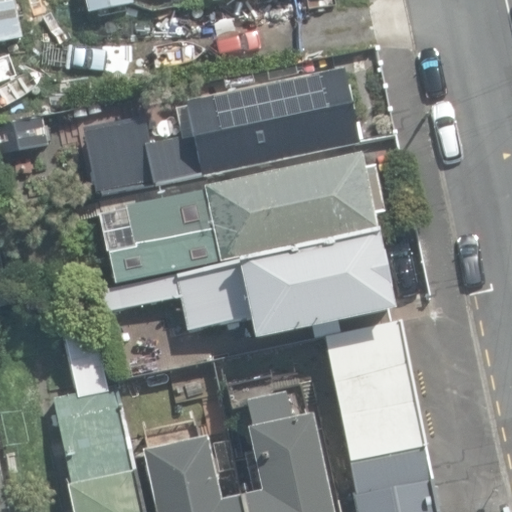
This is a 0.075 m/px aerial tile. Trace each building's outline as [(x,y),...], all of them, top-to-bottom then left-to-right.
[(0,0),(0,45),(22,40),(13,0),(0,0)] [(83,0),(87,14),(133,4),(131,0),(83,0)] [(144,144),(153,185),(201,174),(203,181),(359,146),(342,67),(186,102),(192,128),(193,133),(144,144)] [(146,143),(140,119),(81,133),(95,196),(146,184),(137,145),(146,143)] [(107,253),(114,287),(376,231),(360,157),(125,207),(134,248),(107,253)] [(249,319),(255,343),(397,314),(381,238),(242,268),(242,264),(176,277),(101,294),(105,319),(130,314),(130,309),(181,299),(188,332),(249,319)] [(0,305),(9,304),(0,261),(0,305)] [(352,461),(425,447),(428,447),(401,320),(326,336),(352,461)] [(65,332),(73,381),(106,375),(98,327),(65,332)] [(261,492),(242,498),(244,511),(332,511),(311,416),(294,420),(288,392),(270,396),(267,383),(251,386),(254,400),(245,402),(251,431),(248,431),(261,492)] [(68,488),(73,511),(143,511),(135,472),(130,473),(111,384),(52,396),(71,488),(68,488)] [(153,511),(244,511),(242,498),(219,502),(205,439),(140,453),(153,511)] [(425,447),(352,461),(348,462),(355,495),(430,482),(432,482),(425,447)] [(436,511),(430,482),(355,495),(352,496),(355,511),(436,511)]
